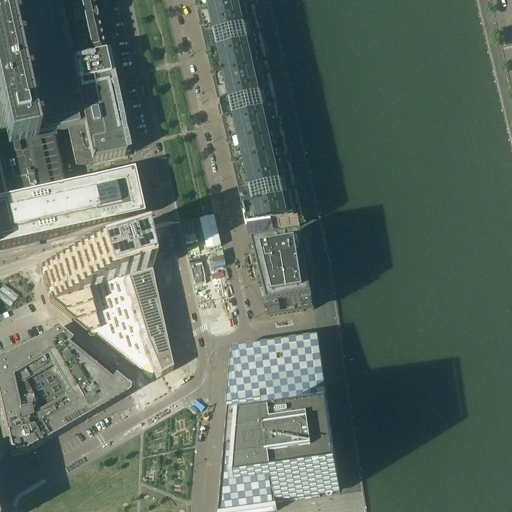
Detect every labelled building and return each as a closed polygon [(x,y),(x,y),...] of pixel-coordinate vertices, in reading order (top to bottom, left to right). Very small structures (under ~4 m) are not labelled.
[(0,0),(0,147),(6,147),(33,141),(36,140),(33,127),(15,44),(13,37),(12,35),(10,24),(8,16),(8,13),(4,0),(0,0)] [(4,0),(8,13),(8,16),(10,24),(12,35),(13,37),(15,44),(33,127),(36,140),(33,141),(6,147),(0,147),(0,174),(6,203),(66,190),(66,189),(54,136),(67,133),(75,168),(90,165),(92,164),(98,163),(108,161),(120,158),(122,158),(126,157),(128,156),(127,154),(124,136),(105,53),(101,54),(89,0),(4,0)] [(300,228),(247,0),(194,0),(221,114),(220,114),(224,130),(225,130),(244,209),(243,209),(249,235),(300,228)] [(0,204),(0,251),(33,244),(38,243),(49,241),(142,220),(132,175),(95,183),(79,187),(66,190),(6,203),(0,204)] [(55,271),(44,274),(52,303),(89,333),(95,337),(125,361),(148,380),(149,380),(153,377),(156,381),(171,372),(167,350),(144,245),(143,243),(137,245),(119,251),(55,271)] [(313,311),(307,269),(303,247),(253,255),(269,318),(313,311)] [(0,289),(0,299),(11,307),(18,296),(3,285),(0,289)] [(49,336),(46,337),(41,340),(36,343),(31,346),(21,351),(16,354),(11,356),(6,359),(0,361),(0,411),(6,438),(5,438),(8,448),(7,448),(9,456),(13,458),(21,456),(25,455),(25,456),(31,452),(125,397),(126,397),(133,393),(56,331),(55,331),(48,335),(49,336)] [(223,463),(218,511),(275,511),(276,511),(275,504),(319,498),(340,495),(330,423),(323,371),(318,341),(274,347),(232,353),(227,413),(224,451),(223,463)]
